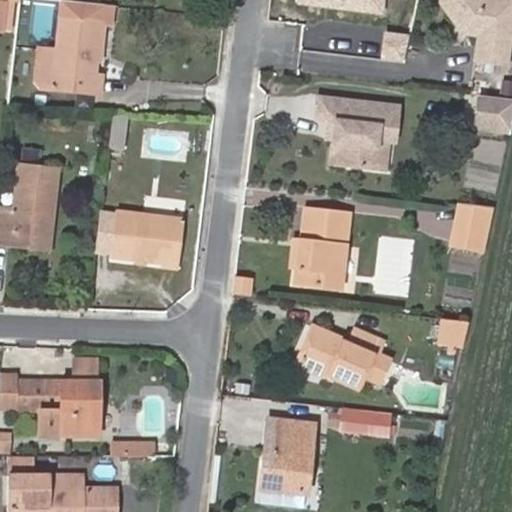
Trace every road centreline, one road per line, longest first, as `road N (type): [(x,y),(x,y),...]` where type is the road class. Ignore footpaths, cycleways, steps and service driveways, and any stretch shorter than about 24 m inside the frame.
road 1 (residential): [(209,336),(251,0)]
road 2 (residential): [(209,336),(0,326)]
road 3 (residential): [(188,511),(209,336)]
